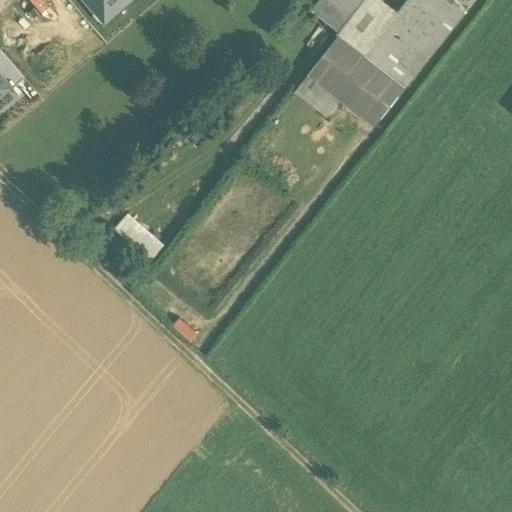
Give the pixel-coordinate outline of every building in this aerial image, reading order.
[(85,0),(102,19),(124,0),(85,0)] [(328,0),(325,4),(321,0),(312,11),(338,30),(362,0),(328,0)] [(396,13),(379,0),(362,0),(338,30),(338,31),(340,33),(364,54),(396,13)] [(454,0),(406,0),(396,13),(364,54),(405,87),(405,86),(466,9),(454,0)] [(473,0),(454,0),(466,9),(473,0)] [(405,87),(364,54),(340,33),(308,73),(341,99),(375,125),(405,87)] [(10,89),(23,78),(0,51),(0,77),(8,87),(10,89)] [(326,118),(341,99),(308,73),(293,92),(326,118)] [(0,94),(8,87),(0,77),(0,94)] [(165,246),(128,215),(112,233),(149,265),(165,246)]
